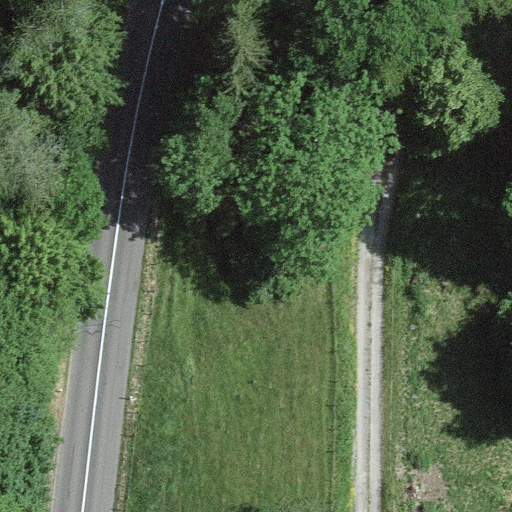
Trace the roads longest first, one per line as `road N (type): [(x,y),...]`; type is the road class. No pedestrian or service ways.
road 1 (track): [(465,0),(401,140),(379,270),(370,511)]
road 2 (primary): [(164,0),(125,179),(82,511)]
